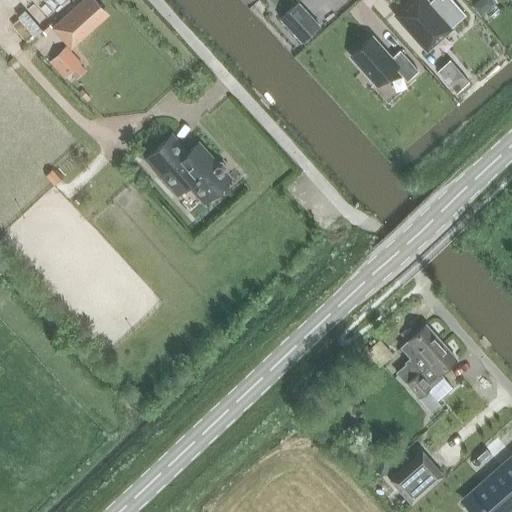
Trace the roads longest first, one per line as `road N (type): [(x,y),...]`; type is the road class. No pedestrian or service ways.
road 1 (secondary): [(117,511),(511,146)]
road 2 (unclassified): [(511,390),(154,0)]
